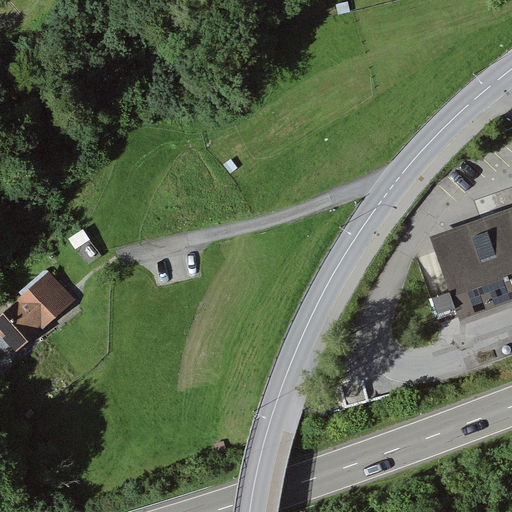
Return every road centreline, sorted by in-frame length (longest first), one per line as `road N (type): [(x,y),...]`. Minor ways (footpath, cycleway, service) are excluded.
road 1 (residential): [(251,511),(271,418),(303,334),(351,245),(433,138),(511,70)]
road 2 (secondary): [(212,511),(511,406)]
